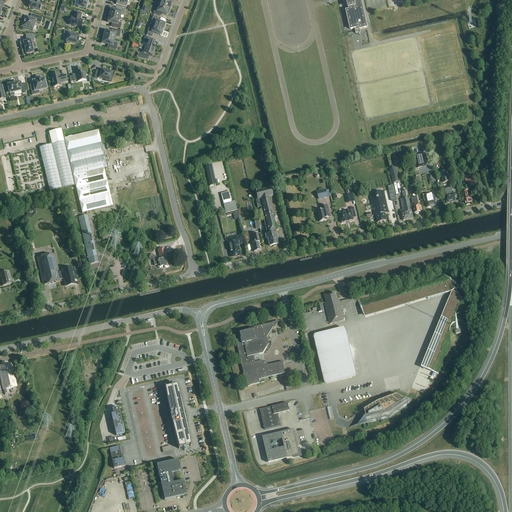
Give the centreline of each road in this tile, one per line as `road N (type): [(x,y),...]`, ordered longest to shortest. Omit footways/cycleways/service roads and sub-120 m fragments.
road 1 (motorway): [(511,288),(495,352),(446,424),(365,469),(256,492)]
road 2 (residential): [(511,202),(194,274)]
road 3 (residential): [(209,308),(511,232)]
road 4 (motorway): [(259,505),(456,453),(494,475),(505,511)]
road 5 (residential): [(199,314),(171,310),(0,350)]
road 6 (residential): [(0,319),(194,274)]
road 7 (residential): [(194,274),(141,89)]
road 8 (residential): [(237,485),(208,358)]
